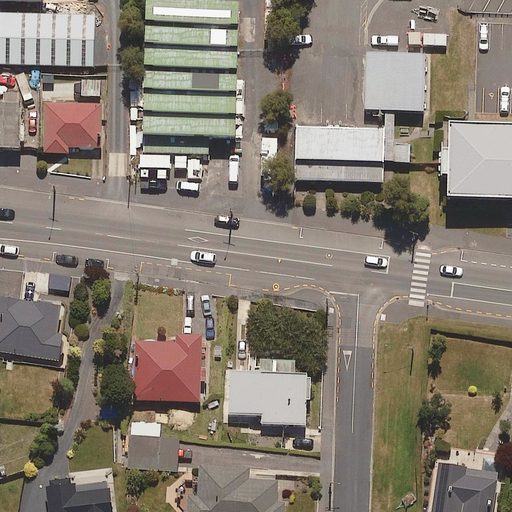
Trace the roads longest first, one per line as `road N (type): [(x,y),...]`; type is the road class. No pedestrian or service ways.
road 1 (secondary): [(0,221),(359,270)]
road 2 (residential): [(350,511),(359,270)]
road 3 (secondary): [(359,270),(511,289)]
